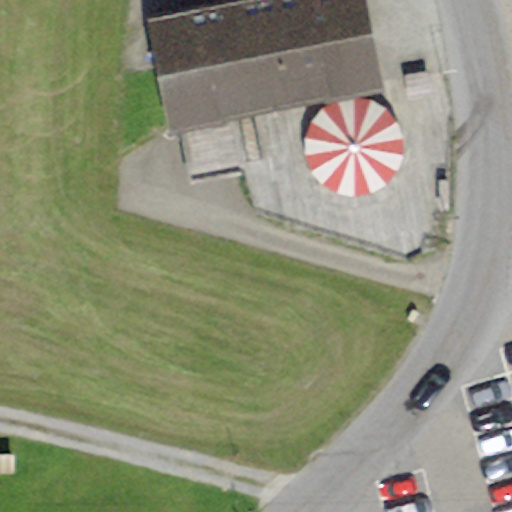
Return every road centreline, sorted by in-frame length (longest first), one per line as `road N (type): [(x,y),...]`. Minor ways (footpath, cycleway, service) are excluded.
road 1 (tertiary): [(309,511),(420,403),(471,326),(494,260),(497,172),(470,0)]
road 2 (track): [(316,504),(0,419)]
